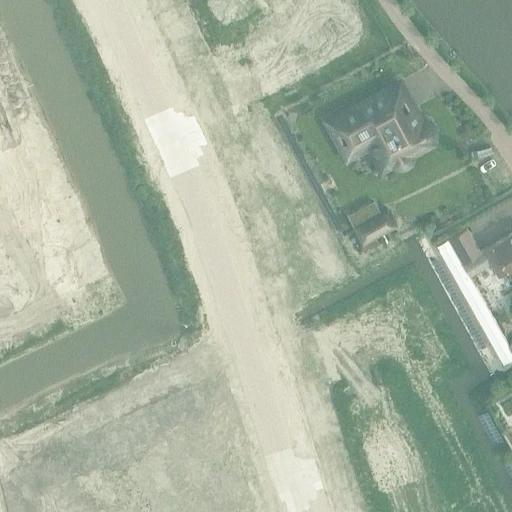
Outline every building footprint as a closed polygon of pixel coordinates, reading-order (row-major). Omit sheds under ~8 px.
[(308,0),(305,0),(289,9),(305,40),(321,31),(323,35),(342,25),(340,21),(351,15),(343,0),(323,0),(312,6),(308,0)] [(215,19),(180,38),(192,59),(189,61),(190,62),(227,41),(215,19)] [(227,41),(190,62),(201,83),(213,77),(220,90),(246,76),(227,41)] [(321,119),(345,163),(367,151),(380,174),(393,167),(400,169),(406,167),(411,162),(413,156),(437,143),(434,138),(436,132),(434,125),(429,120),(423,118),(401,76),(321,119)] [(0,124),(0,322),(24,312),(26,315),(52,304),(50,301),(72,292),(0,124)] [(373,200),(347,214),(353,225),(352,225),(362,243),(397,225),(387,207),(379,211),(373,200)] [(467,227),(448,238),(461,263),(469,277),(490,265),(497,276),(511,267),(511,232),(482,250),(467,227)] [(511,358),(511,353),(508,346),(498,328),(469,277),(461,263),(448,238),(436,245),(503,364),(511,358)] [(413,307),(395,318),(418,359),(437,349),(413,307)] [(395,318),(376,328),(400,370),(418,359),(395,318)] [(332,354),(331,354),(352,392),(373,379),(354,344),(333,356),(332,354)] [(316,378),(303,385),(317,411),(352,392),(331,354),(309,367),(316,378)] [(439,379),(432,383),(438,394),(445,390),(439,379)] [(432,383),(425,387),(431,398),(438,394),(432,383)] [(381,475),(346,495),(355,511),(366,511),(393,497),(381,475)] [(401,511),(393,497),(366,511),(401,511)]
